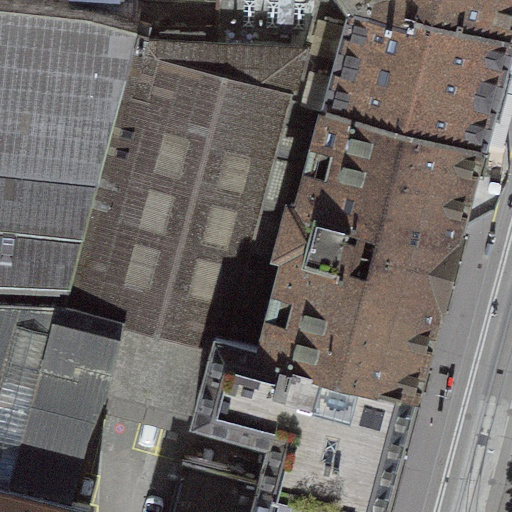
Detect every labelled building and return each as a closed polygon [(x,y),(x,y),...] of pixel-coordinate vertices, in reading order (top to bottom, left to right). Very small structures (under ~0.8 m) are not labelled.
[(199,0),(0,0),(0,297),(64,301),(135,26),(217,25),(218,1),(199,0)] [(215,44),(303,49),(315,7),(320,0),(218,0),(218,1),(217,25),(215,44)] [(511,0),(320,0),(315,7),(303,49),(323,55),(335,14),(352,5),(350,1),(409,18),(412,8),(509,34),(511,22),(511,0)] [(323,55),(312,97),(318,99),(326,101),(481,142),(492,104),(511,34),(509,34),(412,8),(409,18),(350,1),(352,5),(335,14),(323,55)] [(312,97),(323,55),(303,49),(215,44),(217,25),(135,26),(64,301),(0,297),(0,511),(92,511),(95,503),(69,497),(86,433),(103,391),(194,414),(216,332),(253,342),(279,243),(291,200),(318,99),(312,97)] [(481,142),(326,101),(299,202),(291,200),(279,243),(288,246),(262,344),(253,342),(252,345),(416,389),(417,389),(449,266),(482,142),(481,142)] [(259,480),(378,511),(382,511),(395,465),(416,389),(252,345),(253,342),(216,332),(194,414),(194,415),(270,436),(259,480)] [(182,460),(168,511),(378,511),(259,480),(258,481),(182,460)]
